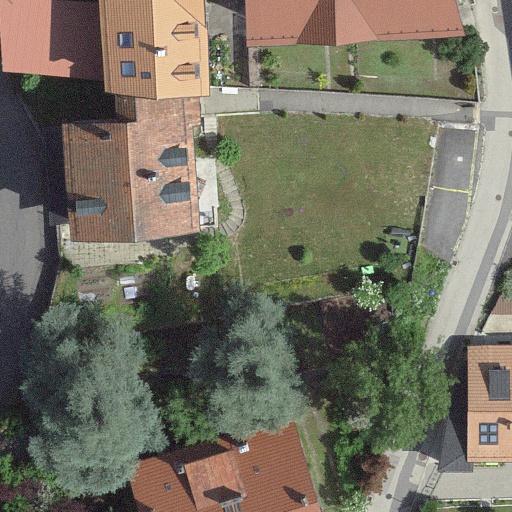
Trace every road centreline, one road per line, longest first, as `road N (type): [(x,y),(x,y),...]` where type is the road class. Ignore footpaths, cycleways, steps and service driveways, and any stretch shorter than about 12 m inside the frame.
road 1 (residential): [(504,0),(511,187),(402,511)]
road 2 (residential): [(0,347),(14,328),(21,241),(0,140)]
